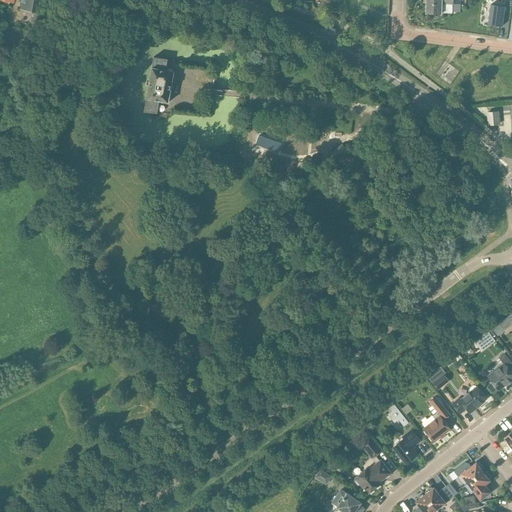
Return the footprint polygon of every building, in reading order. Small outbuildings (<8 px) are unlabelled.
[(21,0),(21,6),(20,8),(33,11),(32,17),(30,16),(29,25),(39,27),(44,0),(21,0)] [(452,14),(452,4),(452,0),(426,0),(426,13),(452,14)] [(490,4),(487,24),(501,26),(504,6),(490,4)] [(167,59),(158,57),(154,56),(144,111),(157,113),(159,101),(168,102),(171,90),(172,84),(174,71),(165,70),(167,59)] [(489,125),(499,123),(498,112),(487,113),(489,125)] [(323,158),(331,169),(350,156),(342,145),(323,158)] [(511,315),(511,314),(492,329),(496,334),(511,321),(511,315)] [(488,331),(475,341),(481,349),(494,340),(492,338),(488,331)] [(503,343),(507,337),(500,333),(496,337),(503,343)] [(497,389),(498,390),(508,382),(509,383),(511,380),(511,374),(509,370),(511,367),(511,363),(504,354),(499,358),(504,364),(488,376),(492,382),(492,384),(496,388),(497,389)] [(474,365),(477,358),(470,355),(467,362),(474,365)] [(440,367),(428,377),(438,389),(443,385),(438,379),(443,375),(445,373),(440,367)] [(476,407),(486,399),(476,385),(475,386),(473,385),(470,388),(469,390),(471,392),(460,400),(459,398),(452,404),(460,414),(466,409),(470,413),(477,408),(476,407)] [(424,429),(434,442),(450,429),(443,420),(443,419),(444,420),(450,415),(436,397),(429,402),(438,413),(433,417),(435,420),(424,429)] [(394,404),(389,408),(392,411),(398,420),(404,427),(409,423),(394,404)] [(408,405),(402,409),(406,414),(412,410),(408,405)] [(393,448),(406,464),(417,455),(413,450),(414,446),(420,441),(412,430),(403,437),(404,439),(393,448)] [(372,458),(381,451),(371,438),(362,445),(372,458)] [(327,462),(325,465),(326,468),(329,470),(333,469),(335,466),(334,462),(330,461),(327,462)] [(390,473),(381,461),(370,470),(368,468),(356,478),(357,479),(356,482),(359,486),(362,485),(368,494),(381,483),(379,481),(390,473)] [(454,471),(458,477),(461,475),(468,483),(483,472),(482,471),(483,470),(483,469),(483,468),(483,467),(482,466),(482,465),(481,464),(480,464),(479,463),(478,463),(477,464),(476,462),(471,466),(469,464),(468,463),(467,463),(466,463),(465,463),(464,463),(454,471)] [(321,470),(316,476),(326,483),(331,477),(321,470)] [(480,500),(484,497),(491,492),(487,487),(485,489),(483,486),(490,481),(489,479),(490,479),(490,478),(490,477),(490,476),(489,475),(488,474),(488,473),(487,472),(486,472),(485,472),(484,473),(483,472),(468,483),(480,500)] [(450,483),(445,487),(453,497),(458,493),(450,483)] [(425,495),(437,510),(453,497),(445,487),(441,490),(442,492),(439,494),(434,488),(433,489),(432,488),(432,487),(431,487),(430,488),(429,488),(428,488),(427,489),(426,490),(426,491),(425,492),(425,493),(426,494),(425,495)] [(341,490),(336,496),(332,503),(337,507),(343,511),(341,511),(361,511),(362,511),(357,508),(361,503),(347,493),(347,494),(341,490)] [(417,509),(413,511),(433,511),(437,510),(425,495),(424,495),(423,495),(423,494),(422,494),(421,494),(420,495),(419,495),(418,496),(417,497),(417,498),(416,499),(416,500),(417,500),(417,501),(416,502),(421,508),(418,511),(417,509)] [(474,496),(463,498),(465,505),(472,504),(476,503),(474,496)] [(456,502),(450,506),(454,511),(460,508),(456,502)]
